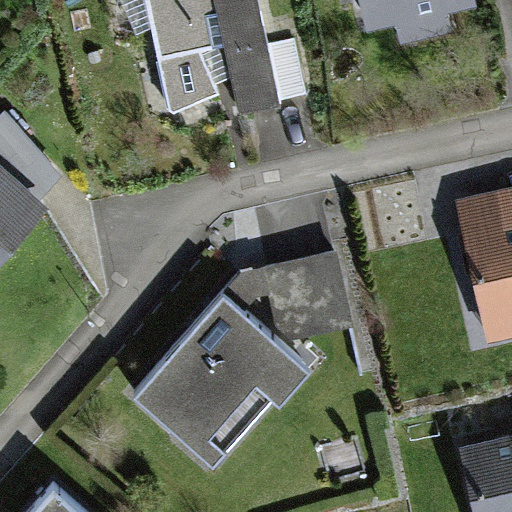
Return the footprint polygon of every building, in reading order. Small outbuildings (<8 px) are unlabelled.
[(258,0),(145,0),(170,114),(218,94),(200,51),(223,45),(239,112),(280,104),(279,98),(267,43),(258,0)] [(489,0),(378,0),(384,27),(408,23),(412,41),(467,30),(463,12),(491,6),(489,0)] [(294,38),(267,43),(279,98),(306,92),(294,38)] [(0,282),(62,207),(0,156),(0,282)] [(511,191),(470,202),(503,333),(511,330),(511,191)] [(343,248),(244,273),(146,389),(237,466),(297,396),(306,404),(335,370),(297,338),(362,321),(343,248)] [(511,511),(511,435),(469,443),(481,511),(511,511)] [(106,511),(59,471),(23,511),(106,511)]
